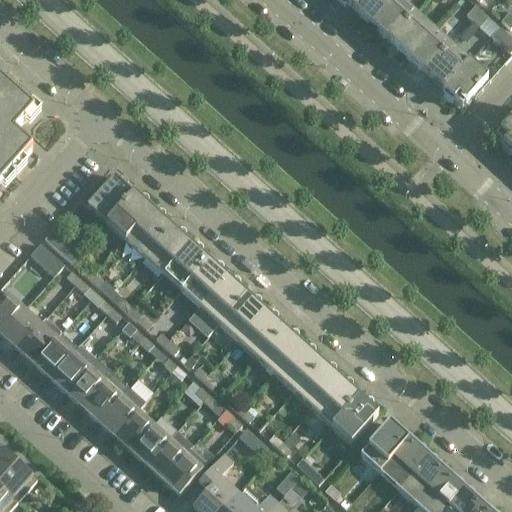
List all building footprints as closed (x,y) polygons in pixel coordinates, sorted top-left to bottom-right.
[(335,0),(335,1),(344,9),(346,7),(353,13),(364,0),(335,0)] [(364,0),(353,13),(371,29),(397,0),(364,0)] [(397,0),(371,29),(389,45),(415,16),(397,0)] [(473,24),(482,15),(475,9),(466,18),(473,24)] [(510,33),(511,30),(511,17),(509,14),(500,24),(510,33)] [(479,30),(488,20),(482,15),(473,24),(479,30)] [(415,16),(389,45),(407,61),(433,33),(415,16)] [(511,53),(511,41),(499,31),(491,40),(509,57),(511,53)] [(433,33),(407,61),(425,77),(451,49),(433,33)] [(451,49),(425,77),(432,84),(430,86),(440,94),(442,92),(443,93),(469,65),(451,49)] [(469,65),(443,93),(444,94),(442,97),(452,105),(454,103),(462,110),(487,81),(469,65)] [(0,187),(32,152),(14,136),(33,114),(0,83),(0,187)] [(511,155),(511,120),(495,140),(503,147),(501,149),(510,157),(511,155)] [(87,210),(106,227),(132,199),(127,195),(129,193),(127,191),(128,188),(128,185),(125,183),(122,183),(120,184),(114,179),(87,210)] [(132,199),(106,227),(125,244),(152,214),(148,209),(149,207),(148,204),(146,202),(143,201),(140,203),(138,201),(136,203),(132,199)] [(152,214),(125,244),(144,261),(169,233),(165,229),(167,226),(164,224),(166,222),(165,219),(163,217),(159,216),(157,218),(152,214)] [(44,243),(71,267),(80,256),(54,233),(44,243)] [(169,233),(144,261),(162,278),(190,247),(185,243),(186,240),(186,237),(183,235),(180,235),(178,236),(176,234),(173,237),(169,233)] [(190,247),(162,278),(181,295),(206,267),(202,263),(204,260),(202,258),(203,256),(202,253),(200,250),(197,250),(194,252),(190,247)] [(54,281),(64,269),(40,248),(30,260),(54,281)] [(206,267),(181,295),(200,311),(227,281),(222,277),(224,274),(223,271),(221,269),(217,269),(215,270),(213,268),(211,271),(206,267)] [(90,284),(95,278),(86,270),(81,276),(90,284)] [(75,289),(80,283),(71,276),(66,282),(75,289)] [(90,284),(98,291),(104,285),(95,278),(90,284)] [(227,281),(200,311),(219,328),(244,300),(240,296),(242,294),(240,292),(241,290),(240,286),(238,284),(235,284),(232,286),(227,281)] [(84,297),(89,291),(80,283),(75,289),(84,297)] [(0,306),(0,337),(1,339),(24,314),(7,299),(0,306)] [(244,300),(219,328),(237,345),(265,315),(260,311),(261,308),(261,305),(258,303),(255,303),(253,304),(251,302),(249,304),(244,300)] [(127,317),(132,311),(123,303),(118,309),(127,317)] [(107,318),(112,312),(104,304),(98,310),(107,318)] [(127,317),(136,325),(141,319),(132,311),(127,317)] [(116,326),(121,320),(112,312),(107,318),(116,326)] [(24,314),(1,339),(18,353),(40,328),(24,314)] [(265,315),(237,345),(256,362),(281,334),(277,330),(279,328),(277,326),(278,323),(277,320),(275,318),(272,318),(269,319),(265,315)] [(40,328),(18,353),(34,368),(61,337),(45,322),(40,328)] [(139,347),(145,341),(136,333),(131,339),(139,347)] [(281,334),(256,362),(275,379),(302,349),(297,344),(299,342),(298,339),(296,337),(292,336),(290,338),(288,336),(286,338),(281,334)] [(61,337),(34,368),(50,382),(72,357),(77,351),(61,337)] [(165,351),(170,345),(161,337),(156,343),(165,351)] [(148,355),(153,349),(145,341),(139,347),(148,355)] [(165,351),(173,359),(178,353),(170,345),(165,351)] [(302,349),(275,379),(294,396),(319,368),(314,364),(317,362),(314,360),(315,357),(315,354),(312,352),(309,352),(307,353),(302,349)] [(72,357),(50,382),(66,397),(88,372),(72,357)] [(172,376),(177,370),(168,362),(163,368),(172,376)] [(96,363),(88,372),(66,397),(82,411),(112,377),(96,363)] [(319,368),(294,396),(312,413),(340,383),(335,378),(336,376),(335,373),(333,371),(330,370),(328,372),(326,369),(323,372),(319,368)] [(180,384),(186,378),(177,370),(172,376),(180,384)] [(202,385),(208,379),(199,371),(193,377),(202,385)] [(112,377),(82,411),(98,426),(120,401),(128,392),(112,377)] [(202,385),(211,393),(216,387),(208,379),(202,385)] [(340,383),(312,413),(331,430),(356,402),(352,398),(354,395),(352,393),(353,391),(352,388),(350,386),(347,385),(344,387),(340,383)] [(204,405),(209,399),(200,391),(195,397),(204,405)] [(212,413),(218,407),(209,399),(204,405),(212,413)] [(120,401),(98,426),(114,440),(136,415),(120,401)] [(356,402),(331,430),(350,447),(378,417),(372,412),(373,409),(373,406),(371,404),(367,404),(365,405),(363,403),(361,406),(356,402)] [(240,418),(245,413),(236,405),(231,411),(240,418)] [(240,418),(248,426),(254,420),(245,413),(240,418)] [(242,429),(233,421),(226,414),(220,420),(237,435),(242,429)] [(136,415),(114,440),(130,454),(153,430),(136,415)] [(146,469),(177,435),(161,421),(153,430),(130,454),(146,469)] [(391,425),(360,459),(379,476),(409,444),(403,438),(404,437),(401,434),(401,431),(399,429),(397,427),(394,427),(391,425)] [(248,449),(255,442),(246,433),(238,441),(248,449)] [(177,435),(146,469),(162,483),(190,453),(193,449),(177,435)] [(277,452),(282,446),(274,438),(268,444),(277,452)] [(409,444),(379,476),(398,493),(429,459),(427,457),(426,454),(425,452),(422,450),(419,450),(416,448),(415,449),(409,444)] [(277,452),(286,460),(291,454),(282,446),(277,452)] [(2,453),(0,455),(0,490),(17,506),(37,484),(2,453)] [(190,453),(162,483),(179,498),(201,473),(206,468),(190,453)] [(223,459),(202,482),(211,490),(193,510),(194,511),(224,511),(237,497),(220,481),(232,467),(223,459)] [(429,459),(398,493),(417,510),(446,477),(440,472),(441,470),(438,467),(438,464),(437,462),(434,461),(431,461),(429,459)] [(292,473),(276,489),(294,506),(310,490),(292,473)] [(310,481),(319,489),(324,483),(315,475),(310,481)] [(446,477),(417,510),(418,511),(449,511),(467,493),(464,491),(464,487),(462,485),(460,484),(457,484),(454,481),(453,483),(446,477)] [(325,495),(335,504),(340,498),(330,489),(325,495)] [(0,511),(11,511),(17,506),(0,490),(0,511)] [(467,493),(449,511),(483,511),(484,511),(478,505),(479,504),(476,501),(476,498),(474,496),(472,494),(469,495),(467,493)] [(256,511),(253,511),(237,497),(224,511),(272,511),(277,507),(268,499),(256,511)]
